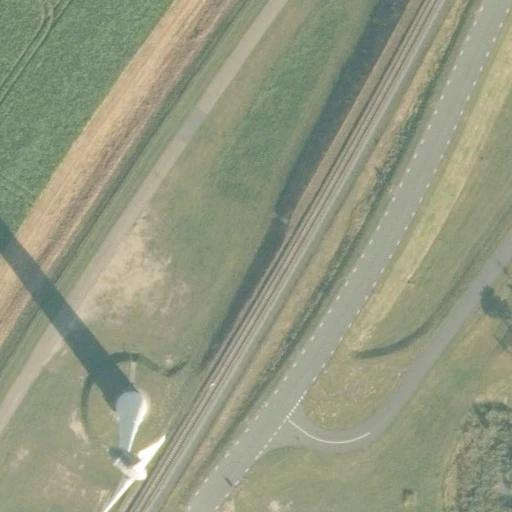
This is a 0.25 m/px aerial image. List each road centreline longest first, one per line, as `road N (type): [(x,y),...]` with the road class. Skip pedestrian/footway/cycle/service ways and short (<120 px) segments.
road 1 (tertiary): [(199,511),(349,306),(412,195),(499,0)]
road 2 (unclassified): [(0,420),(277,0)]
